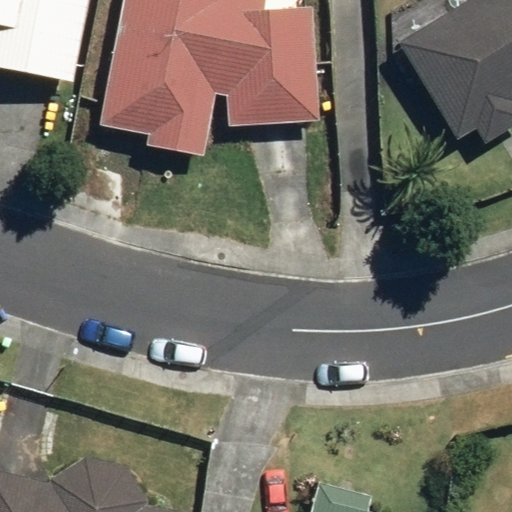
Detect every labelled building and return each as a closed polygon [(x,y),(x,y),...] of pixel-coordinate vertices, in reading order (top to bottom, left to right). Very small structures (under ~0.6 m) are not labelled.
[(0,0),(0,68),(75,83),(89,0),(0,0)] [(150,145),(203,154),(215,92),(228,96),(231,128),(319,121),(310,10),(262,13),(265,0),(127,0),(104,124),(151,134),(150,145)] [(477,129),(487,146),(511,129),(511,0),(475,0),(404,44),(462,138),(477,129)] [(178,511),(148,506),(148,501),(130,471),(85,460),(52,482),(51,486),(0,475),(0,511),(178,511)] [(368,511),(372,501),(319,486),(312,511),(368,511)]
